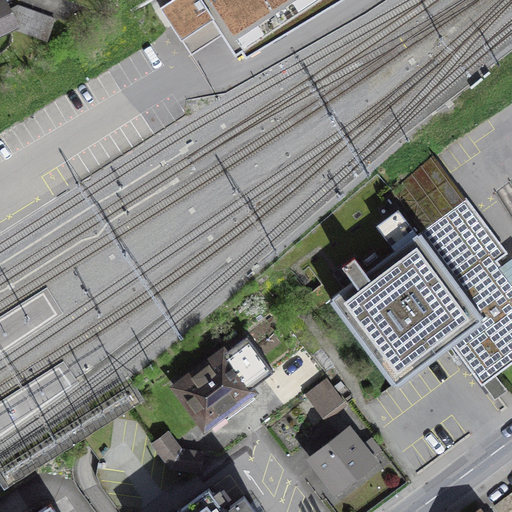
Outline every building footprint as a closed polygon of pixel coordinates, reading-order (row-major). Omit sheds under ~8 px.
[(0,0),(0,32),(15,25),(3,0),(0,0)] [(139,0),(130,6),(169,66),(217,35),(237,66),(338,0),(139,0)] [(465,334),(495,374),(511,361),(511,282),(495,260),(506,252),(473,208),(427,242),(392,192),(308,265),(333,297),(331,299),(393,383),(396,381),(398,384),(465,334)] [(222,355),(178,387),(209,428),(224,417),(226,421),(255,399),(222,355)] [(327,379),(307,394),(326,418),(345,403),(327,379)] [(167,433),(154,444),(171,466),(199,470),(202,454),(180,451),(167,433)] [(370,460),(349,433),(315,459),(336,486),(370,460)] [(226,511),(209,488),(177,511),(256,511),(244,496),(230,506),(232,509),(228,511),(226,511)] [(56,511),(51,503),(37,511),(56,511)]
